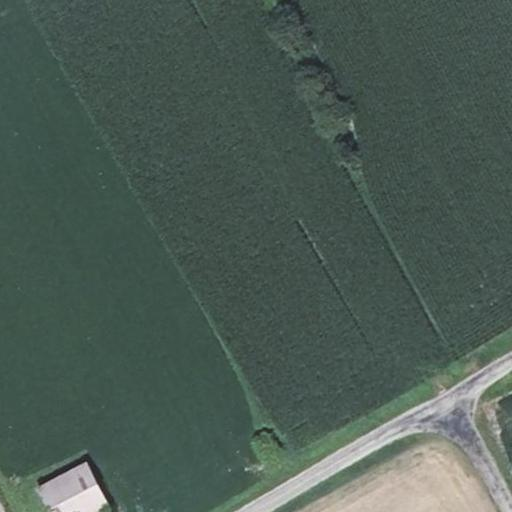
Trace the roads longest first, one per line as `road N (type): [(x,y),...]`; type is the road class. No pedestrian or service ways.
road 1 (unclassified): [(453,399),(248,511)]
road 2 (unclassified): [(453,399),(511,506)]
